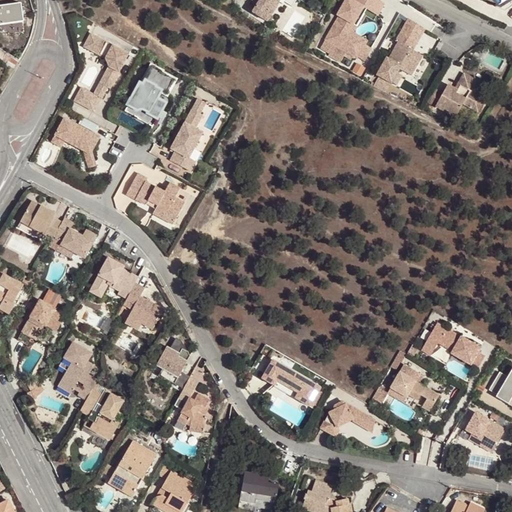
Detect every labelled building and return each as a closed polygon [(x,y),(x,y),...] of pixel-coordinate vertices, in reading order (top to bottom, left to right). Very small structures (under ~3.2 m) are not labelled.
[(252,0),(254,8),(252,12),(267,21),(272,14),(266,11),(271,3),(273,4),(276,0),(252,0)] [(272,14),(280,0),(276,0),(273,4),(271,3),(266,11),(272,14)] [(347,34),(361,12),(359,10),(361,6),(367,9),(374,14),(381,2),(377,0),(356,0),(356,2),(351,0),(345,0),(337,15),(339,16),(325,40),(357,59),(357,57),(365,44),(347,34)] [(374,14),(378,16),(384,4),(381,2),(374,14)] [(20,5),(0,8),(0,26),(23,24),(20,5)] [(367,41),(353,33),(367,9),(361,6),(359,10),(361,12),(347,34),(365,44),(367,41)] [(425,29),(408,18),(400,33),(409,38),(405,45),(413,50),(417,43),(425,29)] [(409,38),(400,33),(396,41),(398,42),(389,58),(386,57),(376,75),(391,83),(392,83),(397,73),(400,69),(409,74),(414,65),(417,67),(423,56),(413,50),(405,45),(409,38)] [(90,34),(83,47),(105,59),(104,61),(104,64),(106,66),(107,67),(109,67),(100,84),(107,88),(109,89),(127,54),(90,34)] [(371,48),(365,44),(357,57),(364,61),(371,48)] [(141,81),(139,79),(123,109),(152,125),(176,80),(149,65),(141,81)] [(397,73),(392,83),(396,85),(402,76),(397,73)] [(474,93),(480,83),(464,74),(457,84),(460,86),(457,90),(455,89),(447,85),(442,93),(435,106),(455,117),(463,103),(477,111),(485,99),(481,96),(474,93)] [(481,96),(486,87),(480,83),(474,93),(481,96)] [(100,84),(94,95),(99,98),(101,99),(107,88),(100,84)] [(73,101),(92,111),(99,98),(94,95),(81,88),(73,101)] [(427,102),(435,106),(442,93),(434,89),(427,102)] [(191,109),(199,114),(205,103),(197,99),(191,109)] [(469,126),(477,111),(463,103),(455,117),(469,126)] [(199,114),(191,109),(179,133),(180,134),(177,140),(176,139),(170,149),(175,151),(170,160),(190,171),(195,161),(188,158),(202,133),(194,129),(202,115),(199,114)] [(88,168),(96,166),(91,151),(95,145),(97,146),(100,140),(98,139),(99,137),(64,119),(51,143),(60,148),(64,141),(83,151),(88,168)] [(155,146),(152,152),(164,158),(167,152),(155,146)] [(137,174),(126,195),(145,205),(148,201),(157,206),(155,210),(174,221),(184,203),(174,198),(179,188),(169,183),(164,192),(145,182),(147,179),(137,174)] [(45,232),(54,237),(62,222),(53,217),(55,214),(32,201),(20,222),(36,231),(44,235),(45,232)] [(157,206),(148,201),(145,205),(155,210),(157,206)] [(174,221),(155,210),(152,214),(172,225),(174,221)] [(62,222),(54,237),(63,241),(60,246),(74,253),(84,259),(97,235),(86,229),(82,236),(70,229),(74,223),(64,218),(62,222)] [(52,240),(49,246),(57,251),(60,246),(63,241),(54,237),(52,240)] [(71,258),(74,253),(60,246),(57,251),(71,258)] [(126,299),(135,283),(138,277),(122,269),(123,267),(107,258),(92,288),(103,294),(108,285),(109,282),(121,288),(119,291),(118,294),(126,299)] [(0,272),(0,285),(9,291),(6,295),(2,302),(0,305),(0,309),(9,315),(15,304),(13,303),(23,285),(0,272)] [(108,285),(119,291),(121,288),(109,282),(108,285)] [(135,283),(126,299),(124,303),(133,308),(131,312),(129,317),(142,324),(153,330),(164,310),(140,297),(144,288),(135,283)] [(101,298),(103,294),(92,288),(89,292),(101,298)] [(28,322),(27,321),(21,332),(32,338),(36,340),(42,330),(40,329),(43,325),(56,332),(61,323),(57,321),(62,314),(39,301),(29,317),(30,317),(28,322)] [(131,312),(133,308),(124,303),(122,307),(131,312)] [(138,331),(142,324),(129,317),(125,324),(138,331)] [(451,354),(477,369),(485,357),(478,352),(480,348),(437,323),(425,344),(434,349),(438,343),(452,351),(451,354)] [(28,345),(32,338),(21,332),(17,339),(28,345)] [(182,372),(190,356),(184,353),(186,349),(182,341),(176,338),(170,349),(167,347),(156,366),(163,369),(159,377),(166,380),(166,379),(184,389),(191,376),(182,372)] [(86,401),(98,380),(89,375),(93,369),(91,364),(87,361),(91,353),(73,343),(64,358),(71,363),(59,384),(72,391),(73,390),(75,385),(78,381),(84,385),(81,389),(79,393),(77,396),(86,401)] [(430,356),(434,349),(425,344),(421,350),(430,356)] [(413,345),(408,353),(414,356),(418,348),(413,345)] [(51,359),(55,351),(50,348),(49,348),(47,357),(51,359)] [(260,374),(263,376),(271,362),(268,360),(260,374)] [(308,399),(316,385),(272,360),(271,362),(263,376),(262,378),(273,385),(276,380),(286,386),(308,399)] [(423,375),(404,364),(390,388),(406,397),(408,394),(418,400),(421,395),(427,399),(422,407),(430,411),(439,395),(432,390),(430,393),(424,389),(426,387),(419,383),(423,375)] [(511,404),(511,365),(496,397),(511,404)] [(497,392),(505,375),(499,372),(491,389),(497,392)] [(191,376),(184,389),(192,393),(199,381),(191,376)] [(98,380),(86,401),(80,412),(89,417),(88,418),(95,422),(91,429),(109,440),(119,423),(113,420),(116,415),(124,401),(104,390),(102,394),(96,391),(101,381),(98,379),(98,380)] [(284,391),(286,386),(276,380),(273,385),(284,391)] [(71,394),(72,391),(59,384),(58,386),(71,394)] [(37,385),(33,390),(39,395),(44,390),(37,385)] [(388,394),(413,408),(418,400),(408,394),(406,397),(390,388),(387,393),(387,394),(388,394)] [(192,393),(184,389),(178,398),(186,403),(180,413),(181,414),(177,421),(185,425),(186,424),(190,426),(190,428),(204,431),(206,419),(205,416),(209,409),(205,408),(210,400),(198,393),(194,400),(190,398),(192,393)] [(387,393),(382,390),(375,401),(381,405),(388,394),(387,394),(387,393)] [(335,406),(336,410),(329,413),(321,427),(330,432),(334,425),(335,429),(352,422),(353,425),(371,436),(376,422),(348,406),(347,406),(345,402),(335,406)] [(491,453),(505,430),(475,412),(470,421),(472,423),(471,426),(468,424),(465,430),(468,432),(478,437),(475,443),(491,453)] [(91,429),(95,422),(88,418),(84,425),(91,429)] [(190,426),(186,424),(185,425),(177,421),(175,426),(187,432),(190,428),(190,426)] [(475,443),(478,437),(468,432),(465,437),(475,443)] [(108,483),(132,497),(143,479),(142,478),(146,472),(146,473),(157,455),(132,441),(122,459),(119,465),(118,465),(108,483)] [(163,464),(158,474),(167,479),(171,471),(172,470),(163,464)] [(167,504),(181,511),(182,511),(192,495),(189,493),(194,484),(171,471),(167,479),(161,488),(165,490),(163,495),(157,497),(153,504),(161,509),(164,508),(167,504)] [(244,475),(239,501),(255,504),(256,500),(257,493),(276,497),(279,485),(260,482),(261,478),(244,475)] [(330,492),(333,485),(316,479),(312,491),(308,490),(307,494),(305,493),(303,499),(304,500),(303,504),(322,510),(324,506),(330,508),(330,511),(352,511),(351,505),(350,505),(348,499),(339,501),(328,497),(330,492)] [(161,488),(157,497),(163,495),(165,490),(161,488)] [(328,497),(339,501),(330,492),(328,497)] [(275,504),(276,497),(257,493),(256,500),(275,504)] [(0,511),(13,511),(8,500),(0,504),(0,511)] [(465,511),(468,506),(457,500),(451,511),(465,511)]
